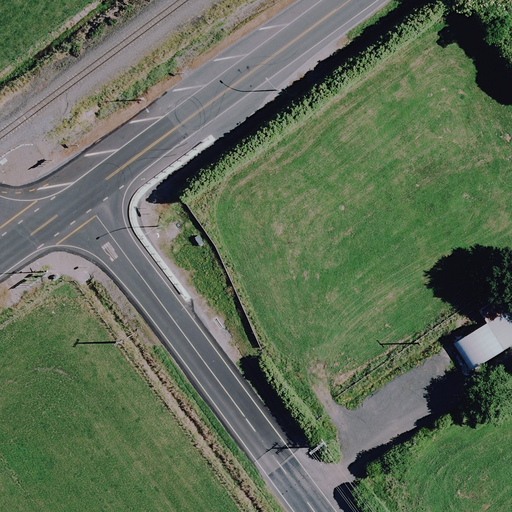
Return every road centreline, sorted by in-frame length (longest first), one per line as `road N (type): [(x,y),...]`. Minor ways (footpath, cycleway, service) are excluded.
road 1 (primary): [(80,197),(314,511)]
road 2 (tertiary): [(80,197),(349,0)]
